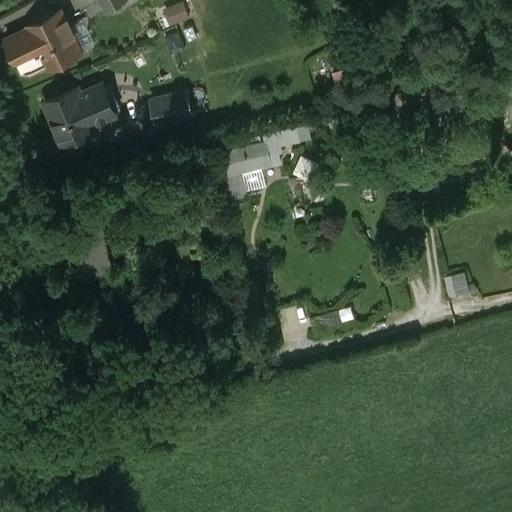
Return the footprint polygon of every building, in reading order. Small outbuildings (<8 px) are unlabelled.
[(122,0),(102,0),(108,9),(122,0)] [(182,0),(169,6),(176,22),(196,14),(190,0),(182,0)] [(65,17),(60,8),(28,24),(29,26),(5,37),(21,70),(31,71),(45,64),(46,66),(80,50),(73,35),(74,34),(66,17),(65,17)] [(338,68),(343,87),(367,81),(362,62),(338,68)] [(511,73),(503,75),(510,110),(511,109),(511,73)] [(103,82),(80,91),(77,86),(44,100),(53,122),(52,122),(58,137),(60,137),(61,141),(95,127),(93,123),(116,113),(103,82)] [(186,90),(150,99),(156,124),(192,115),(186,90)] [(265,139),(222,149),(228,174),(260,166),(261,167),(274,164),(272,154),(268,155),(265,139)] [(297,170),(316,178),(324,160),(305,152),(297,170)] [(179,167),(167,170),(170,181),(182,179),(179,167)] [(95,221),(62,228),(68,255),(78,253),(83,276),(104,271),(102,262),(99,263),(96,249),(101,247),(95,221)] [(231,254),(220,257),(223,270),(234,266),(231,254)] [(451,273),(455,294),(475,290),(470,269),(451,273)] [(95,288),(87,290),(88,296),(96,295),(95,288)] [(182,299),(160,304),(167,337),(189,332),(182,299)] [(117,308),(97,311),(101,339),(121,335),(117,308)]
